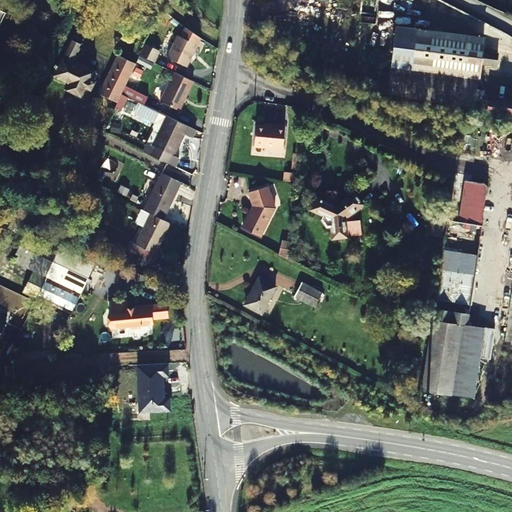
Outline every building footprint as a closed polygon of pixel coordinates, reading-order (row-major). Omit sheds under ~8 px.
[(84,0),(81,8),(85,10),(89,0),(84,0)] [(126,12),(108,4),(105,10),(123,18),(126,12)] [(397,68),(402,29),(396,28),(391,67),(397,68)] [(483,51),(484,39),(402,29),(397,68),(391,67),(387,92),(406,98),(474,108),(481,64),(497,66),(498,53),(483,51)] [(68,82),(66,88),(82,96),(86,88),(90,90),(95,81),(90,79),(94,72),(73,61),(86,35),(77,31),(72,40),(70,40),(69,41),(67,42),(67,43),(67,44),(67,46),(68,47),(63,57),(61,56),(58,63),(55,62),(51,72),(54,74),(54,75),(68,82)] [(169,59),(188,69),(204,40),(189,31),(184,39),(181,38),(169,59)] [(34,32),(27,49),(44,55),(50,38),(34,32)] [(142,58),(157,65),(161,55),(147,49),(142,58)] [(18,56),(7,50),(6,53),(1,62),(13,67),(18,56)] [(195,82),(177,74),(172,83),(163,104),(181,112),(195,82)] [(157,100),(163,104),(172,83),(166,80),(157,100)] [(122,96),(146,106),(149,98),(126,88),(122,96)] [(121,112),(127,100),(121,97),(115,110),(121,112)] [(511,113),(511,101),(502,100),(502,101),(489,100),(487,110),(511,113)] [(200,131),(164,115),(156,131),(162,134),(155,148),(150,145),(149,145),(145,154),(177,169),(182,159),(176,157),(187,134),(196,138),(200,131)] [(282,147),(284,123),(269,123),(269,125),(255,124),(254,146),(282,147)] [(162,134),(156,131),(150,145),(155,148),(162,134)] [(156,182),(150,195),(143,209),(150,212),(164,218),(180,181),(160,172),(156,182)] [(147,178),(141,191),(150,195),(156,182),(147,178)] [(465,179),(458,221),(480,224),(485,194),(488,195),(488,186),(484,182),(465,179)] [(275,207),(268,186),(249,193),(254,208),(253,211),(252,210),(244,228),(262,236),(275,207)] [(332,204),(317,197),(312,209),(323,214),(321,218),(326,224),(331,222),(332,235),(344,234),(342,216),(345,214),(348,216),(363,205),(353,192),(340,204),(332,204)] [(136,222),(145,226),(150,212),(143,209),(142,208),(136,222)] [(150,212),(145,226),(136,244),(132,242),(128,250),(156,262),(159,254),(156,252),(170,221),(164,218),(150,212)] [(426,234),(443,236),(445,220),(428,217),(426,234)] [(443,250),(478,255),(482,224),(480,224),(458,221),(448,219),(443,250)] [(96,263),(28,231),(15,260),(14,260),(4,282),(70,315),(96,263)] [(470,304),(478,255),(443,250),(436,299),(470,304)] [(313,288),(293,277),(285,292),(305,304),(313,288)] [(260,279),(246,305),(263,314),(277,288),(260,279)] [(126,303),(112,304),(113,312),(109,313),(110,315),(108,317),(108,324),(110,326),(110,328),(130,327),(131,329),(138,328),(139,327),(151,326),(151,321),(150,311),(135,312),(135,310),(134,310),(126,310),(126,303)] [(150,311),(151,321),(167,320),(166,306),(134,308),(134,310),(135,310),(135,312),(150,311)] [(481,329),(465,326),(467,316),(432,310),(419,390),(470,399),(481,329)] [(498,327),(493,356),(503,357),(508,329),(498,327)] [(163,398),(162,376),(168,375),(167,363),(137,364),(139,411),(164,410),(169,410),(169,398),(163,398)]
